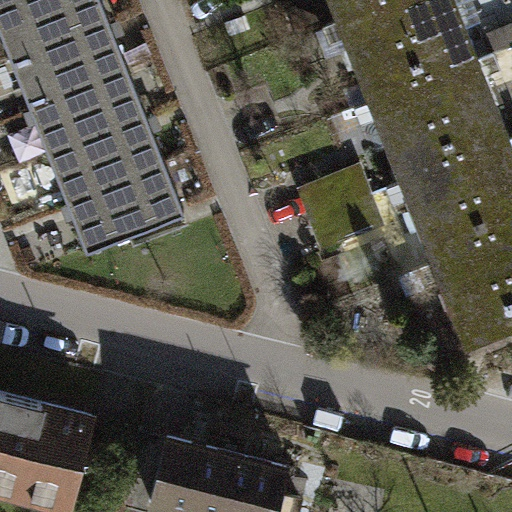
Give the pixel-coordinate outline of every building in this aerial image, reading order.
[(103,0),(15,0),(0,6),(0,19),(14,56),(111,18),(103,0)] [(336,0),(348,30),(406,7),(403,0),(336,0)] [(466,0),(425,0),(406,7),(438,91),(494,70),(466,0)] [(348,30),(380,113),(438,91),(406,7),(348,30)] [(111,18),(14,56),(33,104),(130,66),(111,18)] [(507,55),(511,52),(511,24),(497,31),(507,55)] [(130,66),(33,104),(52,152),(149,114),(130,66)] [(511,117),(494,70),(438,91),(470,174),(511,157),(511,117)] [(380,113),(412,196),(470,174),(438,91),(380,113)] [(149,114),(52,152),(71,201),(168,163),(149,114)] [(511,157),(470,174),(502,257),(511,253),(511,157)] [(168,163),(71,201),(90,248),(187,210),(168,163)] [(367,168),(307,193),(319,223),(379,198),(367,168)] [(412,196),(443,279),(502,257),(470,174),(412,196)] [(392,230),(379,198),(319,223),(332,254),(392,230)] [(511,253),(502,257),(511,284),(511,253)] [(443,279),(475,363),(511,348),(511,284),(502,257),(443,279)] [(93,414),(4,391),(0,407),(0,480),(71,499),(93,414)] [(168,437),(142,430),(122,501),(151,509),(154,497),(152,497),(168,437)] [(168,437),(152,497),(154,497),(211,511),(296,511),(301,494),(282,489),(288,464),(169,434),(168,437)]
